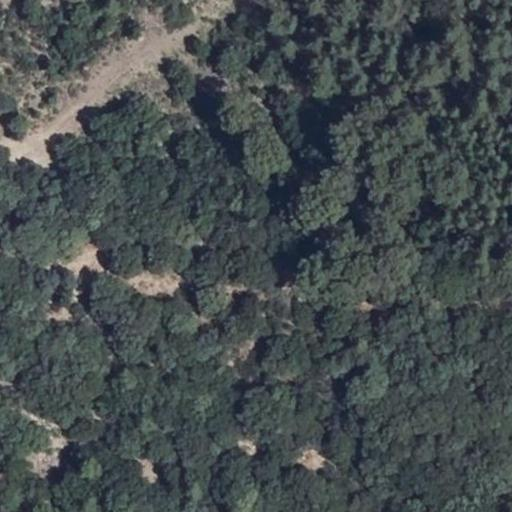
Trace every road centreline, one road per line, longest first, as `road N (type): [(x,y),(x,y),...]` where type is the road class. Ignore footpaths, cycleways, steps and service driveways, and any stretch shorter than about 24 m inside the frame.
road 1 (track): [(0,246),(213,240),(469,303),(511,302)]
road 2 (track): [(0,153),(48,128),(199,5)]
